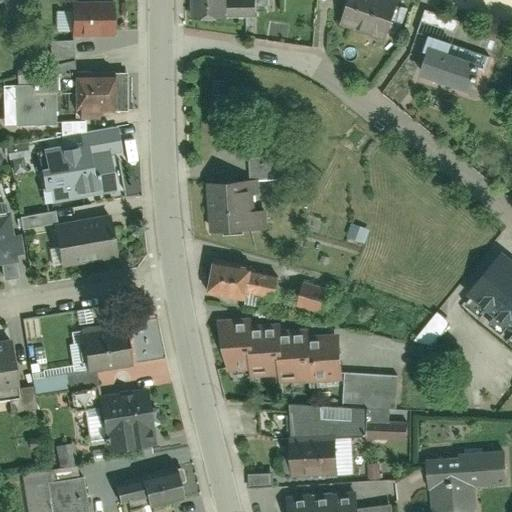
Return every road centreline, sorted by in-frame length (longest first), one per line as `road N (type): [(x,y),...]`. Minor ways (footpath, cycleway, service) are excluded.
road 1 (residential): [(160,38),(302,56),(342,72),(511,216)]
road 2 (tertiary): [(233,511),(178,276)]
road 3 (tertiary): [(178,276),(160,38)]
road 4 (residential): [(178,276),(0,302)]
